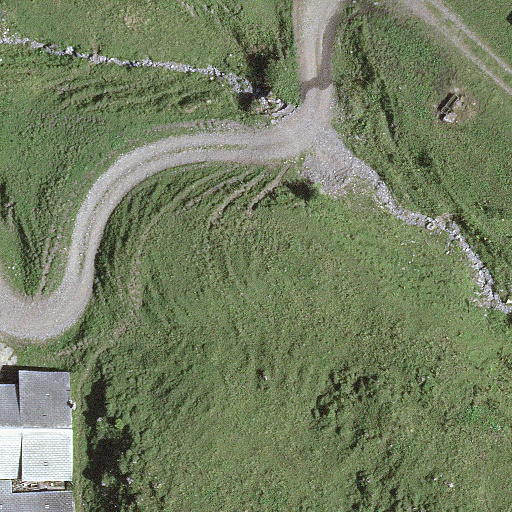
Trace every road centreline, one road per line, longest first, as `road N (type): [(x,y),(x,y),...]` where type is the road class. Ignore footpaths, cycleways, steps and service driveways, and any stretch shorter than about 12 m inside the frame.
road 1 (track): [(326,0),(319,122),(307,136),(141,163),(114,180),(95,209),(72,294),(45,312),(15,311),(0,297)]
road 2 (track): [(511,81),(422,0)]
